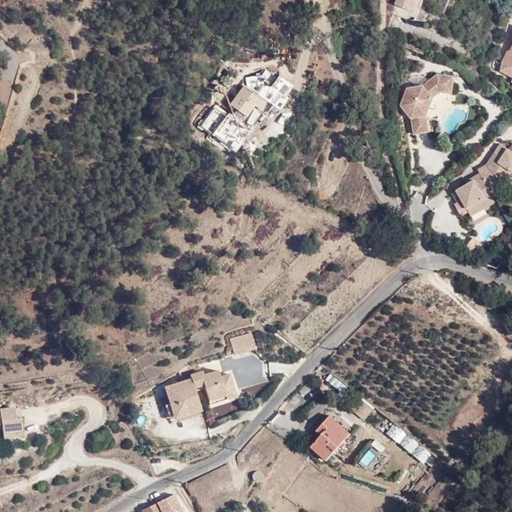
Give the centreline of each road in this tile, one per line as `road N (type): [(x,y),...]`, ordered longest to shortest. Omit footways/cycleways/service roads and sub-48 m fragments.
road 1 (unclassified): [(114,511),(225,454),(408,268),(430,259)]
road 2 (residential): [(401,205),(379,125),(385,35),(378,0)]
road 3 (residential): [(401,205),(383,192),(349,124),(333,41)]
